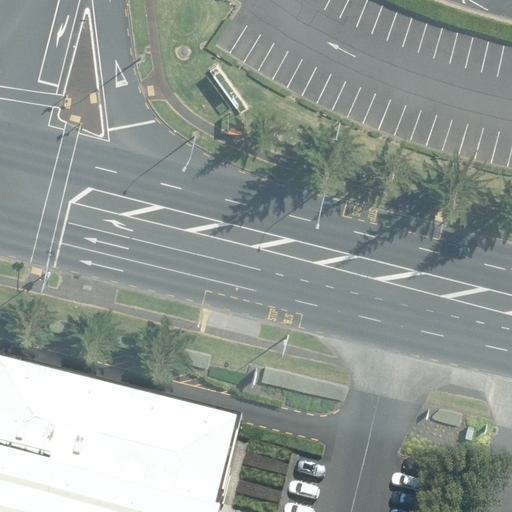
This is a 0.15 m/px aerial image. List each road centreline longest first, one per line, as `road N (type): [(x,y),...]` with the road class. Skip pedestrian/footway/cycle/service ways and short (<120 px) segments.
road 1 (primary): [(107,0),(137,129),(221,196),(320,256)]
road 2 (primary): [(320,256),(0,178)]
road 3 (primary): [(511,304),(320,256)]
road 4 (unclassified): [(48,0),(0,165)]
